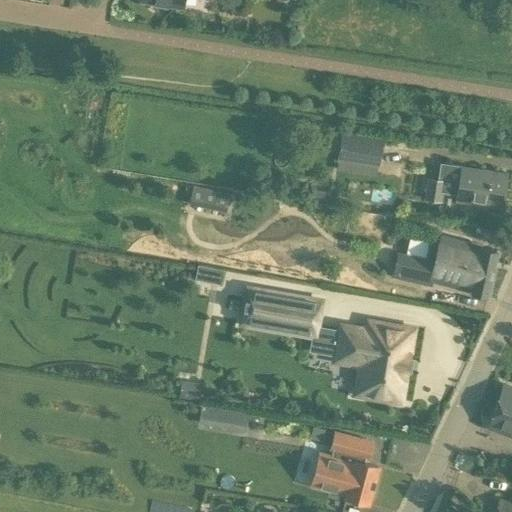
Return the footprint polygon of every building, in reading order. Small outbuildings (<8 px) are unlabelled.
[(383,137),(341,131),(336,159),(338,160),(336,170),(375,176),(377,166),(378,166),(383,137)] [(460,165),(439,162),(437,179),(426,177),(423,199),(441,202),(443,192),(455,194),(455,199),(502,206),(507,172),(460,165)] [(189,200),(226,208),(229,191),(193,183),(189,200)] [(325,191),(306,189),(305,197),(312,198),(312,200),(323,201),(325,191)] [(395,253),(390,277),(429,286),(431,282),(470,292),(470,291),(486,295),(496,250),(480,246),(480,244),(440,233),(433,261),(395,253)] [(197,263),(194,277),(220,281),(222,268),(197,263)] [(322,299),(246,286),(239,324),(316,337),(322,299)] [(339,336),(335,358),(360,363),(358,373),(356,374),(354,382),(356,384),(355,392),(371,394),(372,397),(381,398),(383,396),(398,399),(403,376),(408,352),(407,352),(411,328),(367,320),(364,340),(339,336)] [(201,383),(180,380),(178,397),(198,400),(201,383)] [(487,427),(511,436),(511,388),(502,384),(487,427)] [(243,431),(247,414),(201,403),(196,419),(243,431)] [(313,424),(310,435),(322,438),(325,427),(313,424)] [(344,494),(343,495),(366,502),(376,465),(363,462),(365,456),(366,456),(371,440),(333,430),(328,446),(330,447),(328,454),(318,451),(309,484),(344,494)] [(511,511),(511,500),(497,496),(493,511),(511,511)]
